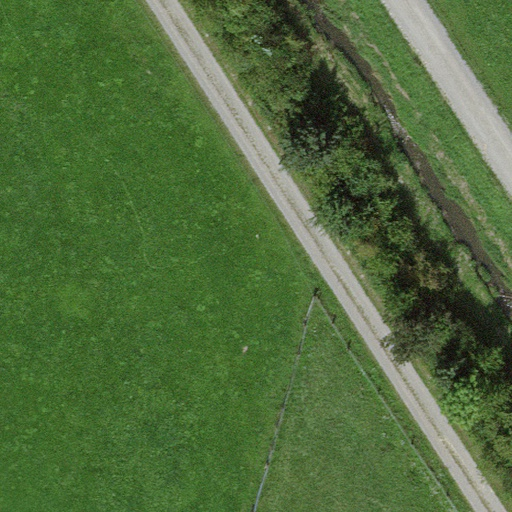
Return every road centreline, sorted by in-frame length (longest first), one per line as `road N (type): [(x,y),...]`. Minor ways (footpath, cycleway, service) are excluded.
road 1 (track): [(488,511),(156,0)]
road 2 (track): [(511,149),(414,0)]
